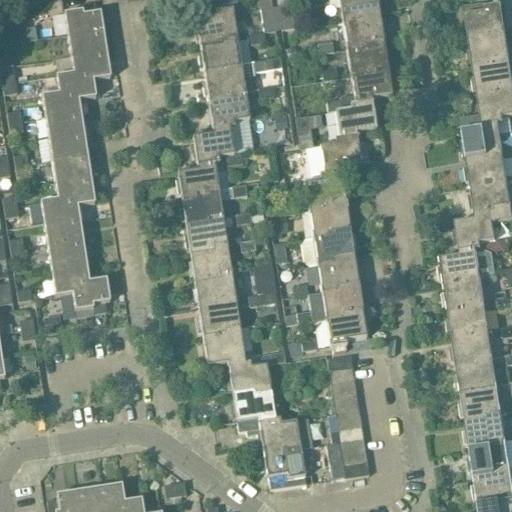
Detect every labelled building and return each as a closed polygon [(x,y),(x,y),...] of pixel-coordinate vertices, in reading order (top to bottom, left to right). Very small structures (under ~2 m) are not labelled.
[(198,45),(199,52),(220,48),(220,44),(236,41),(232,15),(238,14),(236,0),(214,3),(214,1),(204,2),(205,6),(193,7),(196,31),(193,31),(195,45),(198,45)] [(379,16),(378,9),(380,9),(378,0),(337,0),(342,27),(358,24),(358,19),(379,16)] [(463,8),(465,26),(463,26),(465,41),(468,40),(469,47),(490,44),(489,38),(505,36),(501,8),(485,10),(484,5),(463,8)] [(80,14),(63,16),(66,38),(84,35),(85,40),(102,37),(99,16),(95,17),(93,7),(80,9),(80,14)] [(278,10),(281,34),(294,32),(290,8),(278,10)] [(263,37),(263,36),(275,35),(272,11),(259,13),(263,37)] [(380,23),(379,16),(358,19),(358,24),(342,27),(346,54),(362,51),(362,46),(383,43),(382,36),(384,36),(382,22),(380,23)] [(26,44),(36,43),(34,30),(24,31),(26,44)] [(66,38),(69,59),(87,56),(88,61),(105,58),(102,37),(85,40),(84,35),(66,38)] [(263,36),(263,37),(249,39),(251,49),(265,47),(263,36)] [(469,47),(470,53),(467,54),(469,67),(472,67),(473,74),(494,71),(493,65),(509,62),(505,36),(489,38),(490,44),(469,47)] [(240,68),(236,41),(220,44),(220,48),(199,52),(200,58),(198,58),(200,72),(202,72),(203,79),(224,76),(224,70),(240,68)] [(362,51),(346,54),(350,81),(367,79),(366,73),(387,70),(386,64),(388,64),(386,49),(384,50),(383,43),(362,46),(362,51)] [(331,46),(317,48),(319,58),(333,56),(331,46)] [(294,50),(286,51),(288,62),(295,61),(294,50)] [(87,56),(69,59),(72,77),(72,82),(92,80),(92,85),(109,82),(105,58),(88,61),(87,56)] [(0,61),(0,70),(0,72),(12,70),(11,60),(0,61)] [(281,72),(279,62),(253,66),(255,76),(281,72)] [(511,90),(511,82),(509,62),(493,65),(494,71),(473,74),(474,81),(471,81),(473,95),(476,95),(477,102),(498,99),(497,92),(511,90)] [(229,104),(228,98),(244,96),(240,68),(224,70),(224,76),(203,79),(204,86),(202,86),(204,100),(206,99),(207,107),(229,104)] [(390,77),(388,77),(387,70),(366,73),(367,79),(350,81),(353,99),(339,101),(339,105),(340,105),(342,115),(350,114),(350,108),(354,108),(371,105),(370,102),(391,98),(390,91),(392,90),(390,77)] [(335,73),(321,75),(323,86),(337,84),(335,73)] [(15,88),(13,77),(1,79),(3,89),(15,88)] [(95,102),(92,85),(92,80),(72,82),(72,77),(55,79),(57,96),(58,102),(78,99),(78,104),(95,102)] [(3,89),(4,100),(16,98),(15,88),(3,89)] [(498,99),(477,102),(478,108),(475,108),(477,119),(466,121),(466,124),(460,125),(462,137),(482,134),(481,129),(499,126),(503,126),(502,120),(509,119),(511,118),(511,90),(497,92),(498,99)] [(271,91),(257,93),(259,104),(273,101),(271,91)] [(63,126),(81,123),(78,104),(78,99),(58,102),(57,96),(40,99),(44,124),(62,121),(63,126)] [(208,112),(206,113),(208,127),(210,127),(211,134),(229,131),(229,132),(234,131),(234,126),(247,125),(248,124),(244,96),(228,98),(229,104),(207,107),(208,112)] [(328,117),(335,116),(342,115),(340,105),(327,107),(328,117)] [(335,116),(339,143),(356,141),(355,137),(376,134),(374,126),(377,126),(375,112),(372,113),(371,105),(354,108),(350,108),(350,114),(342,115),(335,116)] [(6,118),(8,129),(20,128),(18,116),(6,118)] [(463,144),(460,145),(462,159),(465,158),(466,165),(487,162),(486,156),(503,153),(501,138),(511,136),(509,119),(502,120),(503,126),(499,126),(481,129),(482,134),(462,137),(463,144)] [(65,145),(84,142),(81,123),(63,126),(62,121),(44,124),(47,143),(65,140),(65,145)] [(193,148),(190,149),(192,163),(195,162),(196,169),(213,167),(218,166),(217,160),(226,159),(233,158),(240,157),(251,155),(247,125),(234,126),(234,131),(229,132),(229,131),(211,134),(212,138),(192,141),(193,148)] [(8,129),(9,138),(21,136),(20,128),(8,129)] [(69,167),(87,164),(84,142),(65,145),(65,140),(47,143),(50,165),(68,162),(69,167)] [(319,151),(305,153),(310,185),(319,184),(319,179),(340,176),(339,172),(360,169),(359,161),(362,161),(367,160),(364,146),(360,147),(357,147),(356,141),(339,143),(334,144),(334,149),(319,151)] [(466,165),(467,172),(464,172),(466,186),(469,186),(470,193),(491,190),(491,184),(507,181),(503,153),(486,156),(487,162),(466,165)] [(240,157),(233,158),(226,159),(227,170),(241,168),(240,157)] [(12,161),(14,170),(26,168),(24,159),(12,161)] [(73,189),(90,187),(87,164),(69,167),(68,162),(50,165),(53,187),(72,184),(73,189)] [(176,177),(177,184),(175,184),(177,199),(180,198),(181,205),(202,202),(201,196),(217,193),(213,167),(196,169),(197,174),(176,177)] [(26,168),(14,170),(15,181),(27,179),(26,168)] [(0,180),(9,179),(8,171),(0,172),(0,180)] [(319,179),(319,184),(310,185),(303,186),(308,214),(324,212),(323,207),(344,204),(343,197),(346,197),(344,183),(341,183),(340,176),(319,179)] [(511,209),(507,181),(491,184),(491,190),(470,193),(471,199),(468,199),(470,213),(473,213),(474,219),(491,217),(496,216),(496,212),(504,210),(511,209)] [(53,187),(55,204),(56,208),(75,206),(76,211),(93,208),(90,187),(73,189),(72,184),(53,187)] [(245,189),(230,191),(232,202),(246,200),(245,189)] [(222,221),(217,193),(201,196),(202,202),(181,205),(182,212),(179,212),(181,226),(184,225),(185,232),(206,229),(205,224),(222,221)] [(15,210),(14,200),(2,202),(3,211),(15,210)] [(79,228),(76,211),(75,206),(56,208),(55,204),(39,206),(42,228),(61,225),(62,230),(79,228)] [(328,234),(348,231),(347,225),(350,224),(348,210),(345,210),(344,204),(323,207),(324,212),(308,214),(312,242),(328,239),(328,234)] [(293,206),(279,208),(280,219),(294,217),(293,206)] [(511,216),(511,209),(504,210),(496,212),(496,216),(491,217),(474,219),(475,224),(454,227),(455,234),(453,234),(455,249),(458,248),(459,255),(481,252),(480,247),(488,246),(495,244),(493,227),(511,224),(511,216)] [(17,221),(15,210),(3,211),(5,222),(17,221)] [(249,217),(235,219),(236,230),(251,227),(249,217)] [(288,241),(285,219),(268,222),(272,244),(288,241)] [(185,232),(186,239),(183,239),(185,253),(188,253),(189,259),(210,256),(209,251),(226,248),(222,221),(205,224),(206,229),(185,232)] [(61,225),(42,228),(45,249),(64,246),(65,251),(82,249),(79,228),(62,230),(61,225)] [(304,243),(300,247),(303,267),(308,270),(316,269),(333,266),(332,262),(353,259),(352,252),(354,252),(352,238),(349,238),(348,231),(328,234),(328,239),(312,242),(304,243)] [(8,245),(10,255),(21,253),(20,243),(8,245)] [(495,244),(488,246),(490,256),(504,254),(502,243),(495,244)] [(253,244),(239,246),(240,257),(255,255),(253,244)] [(85,270),(82,249),(65,251),(64,246),(45,249),(48,270),(67,268),(68,272),(85,270)] [(275,268),(287,266),(284,247),(272,249),(275,268)] [(230,276),(226,248),(209,251),(210,256),(189,259),(190,266),(187,266),(189,281),(192,280),(193,287),(215,283),(214,279),(230,276)] [(481,253),(481,252),(459,255),(459,259),(439,262),(440,270),(437,270),(440,284),(442,284),(443,291),(464,288),(463,283),(480,280),(476,254),(481,253)] [(21,253),(10,255),(11,265),(23,263),(21,253)] [(336,289),(357,286),(356,279),(359,279),(357,265),(354,265),(353,259),(332,262),(333,266),(316,269),(321,296),(337,294),(336,289)] [(87,287),(85,270),(68,272),(67,268),(48,270),(53,301),(71,299),(70,294),(88,291),(87,287)] [(274,296),(270,269),(252,271),(256,299),(261,298),(274,296)] [(193,287),(194,293),(192,294),(194,308),(196,307),(197,314),(219,311),(218,305),(234,303),(230,276),(214,279),(215,283),(193,287)] [(443,291),(444,297),(441,298),(443,312),(446,312),(447,318),(468,315),(468,310),(484,307),(480,280),(463,283),(464,288),(443,291)] [(88,291),(70,294),(70,297),(71,299),(73,316),(74,322),(92,319),(105,317),(104,307),(108,306),(107,297),(105,284),(87,287),(88,291)] [(0,299),(9,298),(7,286),(0,287),(0,299)] [(321,297),(307,299),(310,315),(311,326),(325,324),(341,321),(340,316),(361,313),(360,307),(363,306),(361,297),(361,292),(358,292),(357,286),(336,289),(337,294),(321,296),(321,297)] [(291,290),(292,297),(293,301),(307,299),(305,288),(291,290)] [(29,303),(27,294),(15,296),(17,305),(29,303)] [(247,300),(249,311),(275,307),(274,296),(261,298),(256,299),(247,300)] [(0,307),(10,306),(9,298),(0,299),(0,307)] [(511,304),(511,302),(497,304),(499,316),(511,313),(511,304)] [(238,331),(234,303),(218,305),(219,311),(197,314),(198,321),(196,321),(198,335),(201,335),(202,342),(223,339),(222,333),(238,331)] [(447,318),(448,324),(446,325),(448,339),(450,339),(452,346),(473,343),(472,337),(488,334),(484,307),(468,310),(468,315),(447,318)] [(365,319),(362,320),(361,313),(340,316),(341,321),(325,324),(329,352),(346,349),(345,344),(365,341),(364,334),(367,333),(365,319)] [(310,315),(283,319),(285,330),(311,326),(310,315)] [(45,338),(61,336),(58,319),(42,322),(45,338)] [(33,333),(31,323),(18,326),(19,335),(33,333)] [(511,330),(501,332),(503,343),(511,341),(511,330)] [(202,342),(203,349),(200,350),(202,364),(205,363),(206,370),(227,367),(227,370),(244,368),(244,367),(238,331),(222,333),(223,339),(202,342)] [(21,345),(34,343),(33,333),(19,335),(21,345)] [(493,362),(488,334),(472,337),(473,343),(452,346),(452,352),(450,352),(452,366),(455,366),(456,373),(477,370),(476,365),(493,362)] [(314,343),(300,345),(301,356),(315,354),(314,343)] [(271,358),(256,360),(258,370),(266,369),(266,370),(272,369),(284,367),(284,366),(283,356),(271,358)] [(35,359),(25,361),(27,374),(37,373),(35,359)] [(326,364),(328,376),(351,372),(350,360),(326,364)] [(0,363),(0,361),(0,382),(3,382),(2,377),(10,376),(8,362),(0,363)] [(456,373),(457,379),(454,380),(456,394),(459,393),(460,400),(481,397),(480,392),(497,389),(493,362),(476,365),(477,370),(456,373)] [(228,377),(226,378),(228,392),(230,392),(231,398),(252,395),(253,400),(270,398),(266,370),(266,369),(258,370),(249,371),(248,367),(244,368),(227,370),(228,377)] [(353,384),(351,372),(328,376),(329,388),(353,384)] [(355,396),(353,384),(329,388),(331,399),(355,396)] [(501,417),(497,389),(480,392),(481,397),(460,400),(461,407),(458,408),(460,422),(463,422),(464,428),(485,425),(484,420),(501,417)] [(231,398),(232,405),(230,405),(232,419),(234,419),(235,426),(257,423),(258,426),(273,424),(270,398),(253,400),(252,395),(231,398)] [(357,408),(355,396),(331,399),(333,411),(357,408)] [(335,423),(359,420),(357,408),(333,411),(335,423)] [(464,428),(465,435),(463,435),(465,449),(467,449),(468,455),(489,452),(489,447),(505,444),(501,417),(484,420),(485,425),(464,428)] [(337,435),(361,432),(359,420),(335,423),(337,435)] [(257,423),(236,426),(238,437),(246,435),(246,440),(256,438),(258,448),(261,448),(262,454),(282,451),(283,456),(300,453),(312,451),(307,423),(295,425),(279,427),(278,423),(273,424),(258,426),(257,423)] [(339,447),(362,444),(361,432),(337,435),(339,447)] [(339,448),(339,447),(337,435),(329,437),(331,449),(339,448)] [(340,459),(364,456),(362,444),(339,447),(339,448),(340,459)] [(509,472),(505,444),(489,447),(489,452),(468,455),(469,462),(467,462),(469,476),(471,476),(472,483),(493,480),(493,475),(509,472)] [(331,449),(326,450),(331,484),(344,482),(342,471),(340,459),(339,448),(331,449)] [(263,461),(259,461),(261,475),(265,475),(266,482),(267,482),(269,494),(305,489),(300,453),(283,456),(282,451),(262,454),(263,461)] [(342,471),(366,468),(364,456),(340,459),(342,471)] [(344,482),(344,483),(368,479),(366,468),(342,471),(344,482)] [(472,483),(473,489),(471,489),(473,504),(476,503),(477,510),(498,507),(497,502),(511,499),(511,488),(509,472),(493,475),(493,480),(472,483)] [(174,486),(176,500),(184,499),(182,485),(174,486)] [(176,500),(174,486),(162,488),(164,502),(176,500)] [(102,511),(118,511),(118,505),(123,504),(121,488),(95,492),(97,508),(102,508),(102,511)] [(95,492),(76,494),(78,511),(102,511),(102,508),(97,508),(95,492)] [(78,511),(76,494),(56,497),(56,502),(46,504),(47,511),(78,511)] [(477,510),(477,511),(511,511),(511,499),(497,502),(498,507),(477,510)] [(142,511),(141,502),(123,504),(118,505),(118,511),(142,511)]
